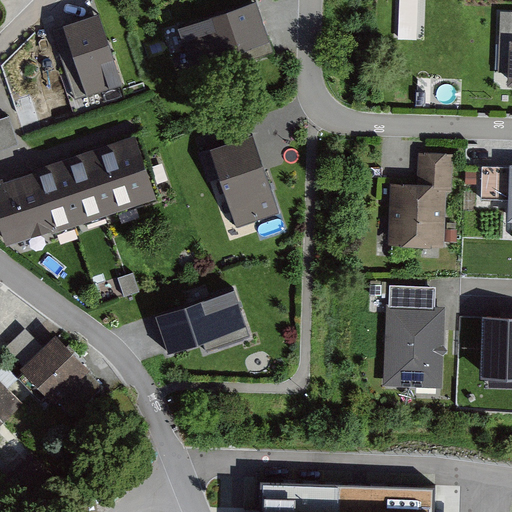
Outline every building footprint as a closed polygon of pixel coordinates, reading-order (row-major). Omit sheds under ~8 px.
[(418,0),(400,0),(398,43),(417,43),(418,0)] [(259,7),(178,34),(192,76),(232,63),(235,71),(276,57),(259,7)] [(511,15),(500,15),(498,76),(509,76),(508,91),(511,91),(511,15)] [(99,18),(53,33),(76,105),(123,89),(99,18)] [(9,119),(0,121),(0,153),(19,147),(9,119)] [(3,184),(0,185),(0,231),(7,251),(54,235),(56,239),(158,205),(136,139),(30,174),(31,178),(4,187),(3,184)] [(210,152),(201,155),(211,183),(218,181),(236,233),(281,217),(254,140),(211,155),(210,152)] [(418,188),(391,186),(389,248),(445,250),(447,194),(453,195),(454,157),(419,156),(418,188)] [(511,170),(483,170),(482,203),(509,203),(508,227),(511,227),(511,170)] [(133,275),(118,281),(125,300),(140,294),(133,275)] [(390,288),(389,308),(436,309),(437,290),(390,288)] [(235,292),(155,320),(169,361),(206,348),(208,354),(252,339),(235,292)] [(436,309),(389,308),(386,308),(383,389),(444,391),(447,310),(436,309)] [(511,323),(483,323),(481,386),(511,387),(511,323)] [(26,331),(6,352),(25,371),(20,375),(69,424),(104,389),(56,341),(46,351),(26,331)] [(0,383),(0,428),(23,407),(0,383)] [(53,511),(71,492),(32,457),(7,484),(30,504),(38,511),(53,511)] [(261,473),(261,486),(342,486),(342,473),(261,473)] [(438,511),(439,494),(262,488),(261,511),(438,511)]
